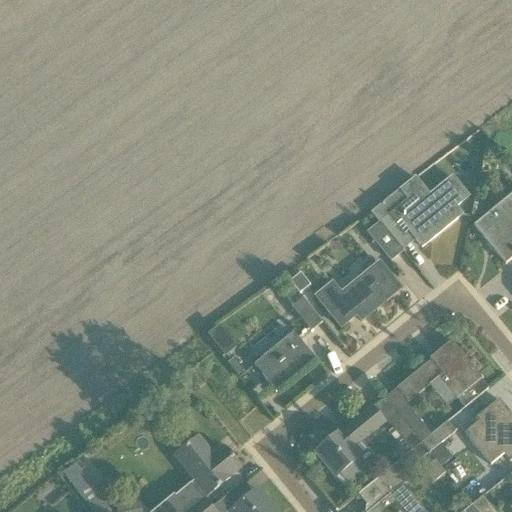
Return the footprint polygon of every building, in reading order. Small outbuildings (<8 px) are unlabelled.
[(498,151),(486,151),(487,162),(498,161),(498,151)] [(439,190),(399,222),(421,249),(461,216),(455,209),(467,199),(451,180),(439,190)] [(388,217),(416,194),(410,187),(408,185),(370,215),(378,225),(379,224),(387,234),(396,227),(388,217)] [(511,195),(473,228),(505,266),(511,260),(511,227),(511,226),(511,195)] [(402,253),(387,234),(379,224),(378,225),(366,234),(390,263),(402,253)] [(400,292),(378,265),(340,296),(331,285),(314,299),(339,331),(346,325),(344,323),(353,315),(358,321),(383,301),(385,303),(400,292)] [(322,325),(295,291),(284,299),(292,309),(290,310),(311,334),(322,325)] [(253,367),(262,378),(275,394),(314,361),(293,335),(253,367)] [(429,361),(430,363),(396,391),(408,405),(438,380),(463,411),(488,391),(480,382),(450,344),(429,361)] [(477,425),(464,435),(490,468),(503,457),(509,464),(511,461),(511,418),(498,402),(474,421),(477,425)] [(407,409),(397,416),(421,445),(430,438),(430,437),(407,409)] [(355,450),(384,426),(372,411),(338,439),(336,437),(315,455),(335,480),(338,477),(348,489),(366,473),(357,462),(362,458),(355,450)] [(387,425),(411,453),(421,445),(397,416),(387,425)] [(430,438),(421,445),(429,455),(455,434),(447,424),(430,437),(430,438)] [(229,480),(229,479),(240,470),(223,450),(212,459),(197,440),(173,459),(205,499),(229,480)] [(421,445),(411,453),(400,462),(373,485),(385,500),(370,511),(423,511),(402,485),(412,477),(408,472),(429,455),(421,445)] [(423,473),(432,485),(444,475),(435,463),(423,473)] [(110,511),(91,485),(78,495),(90,511),(110,511)] [(273,511),(265,502),(261,505),(252,495),(231,511),(273,511)] [(181,511),(208,511),(212,510),(201,496),(181,511)] [(492,511),(482,499),(471,507),(475,511),(492,511)]
